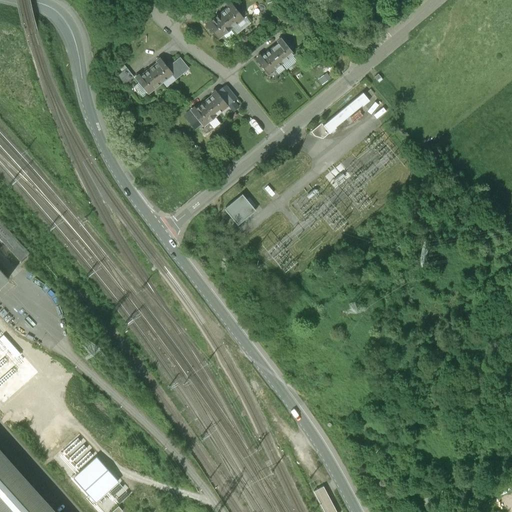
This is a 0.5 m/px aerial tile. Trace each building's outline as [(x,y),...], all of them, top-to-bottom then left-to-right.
[(224,3),(216,9),(227,23),(240,13),(229,0),(224,0),(223,1),(224,3)] [(216,9),(208,16),(207,14),(202,18),(215,33),(227,23),(216,9)] [(278,33),(273,37),(275,39),(266,46),(277,59),(290,49),(278,33)] [(266,46),(259,52),(257,50),(253,53),(265,68),(277,59),(266,46)] [(170,70),(157,54),(152,57),(154,60),(147,66),(158,80),(170,70)] [(131,74),(124,64),(115,71),(122,81),(131,74)] [(147,66),(138,73),(137,72),(133,75),(145,90),(158,80),(147,66)] [(234,94),(224,82),(219,84),(214,88),(225,101),(234,94)] [(214,88),(212,86),(208,89),(210,91),(201,98),(212,111),(225,101),(214,88)] [(358,87),(344,99),(350,106),(357,100),(358,101),(365,95),(358,87)] [(212,111),(201,98),(193,105),(192,103),(187,107),(190,110),(185,114),(185,117),(190,123),(193,123),(197,119),(199,122),(212,111)] [(344,99),(319,120),(326,128),(332,122),(332,121),(350,106),(344,99)] [(318,118),(307,127),(310,132),(319,134),(326,128),(319,120),(318,118)] [(253,206),(239,190),(221,205),(235,221),(253,206)] [(0,221),(0,238),(19,259),(28,252),(0,221)] [(73,476),(96,501),(119,479),(77,435),(61,451),(75,466),(79,470),(73,476)] [(0,511),(56,511),(0,449),(0,511)] [(336,511),(321,484),(312,489),(324,511),(336,511)]
